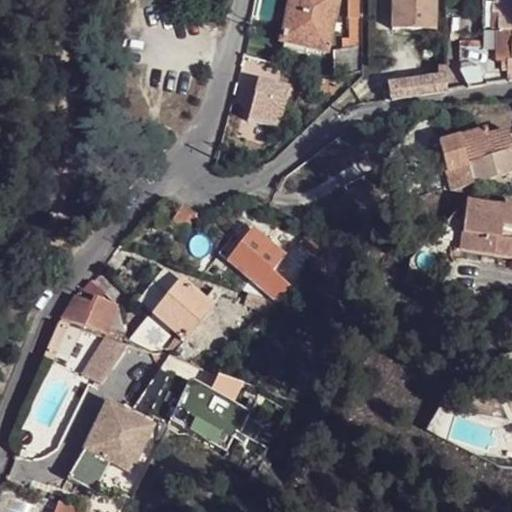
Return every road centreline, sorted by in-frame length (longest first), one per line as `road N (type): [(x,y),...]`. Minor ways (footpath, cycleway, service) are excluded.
road 1 (residential): [(180,160),(201,181),(249,185),(371,109),(511,91)]
road 2 (residential): [(0,393),(76,265),(180,160)]
road 3 (track): [(53,0),(67,150),(52,235),(64,257)]
road 4 (residential): [(180,160),(207,123),(244,0)]
